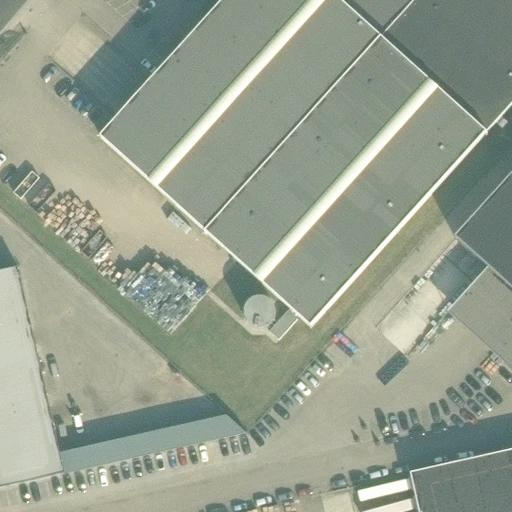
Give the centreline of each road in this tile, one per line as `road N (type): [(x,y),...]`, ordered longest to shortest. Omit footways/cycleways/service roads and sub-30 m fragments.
road 1 (unknown): [(187,499),(370,394),(503,297)]
road 2 (unknown): [(187,499),(511,426)]
